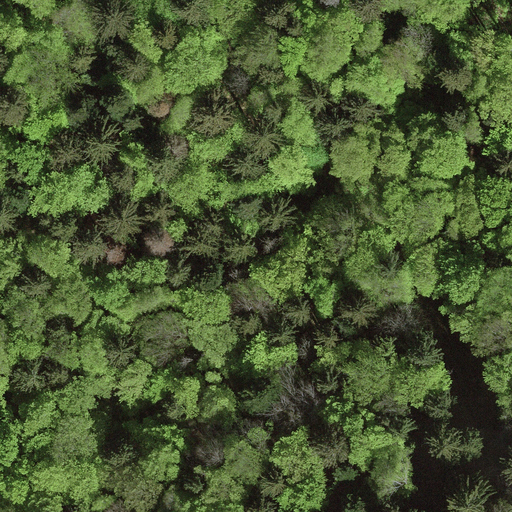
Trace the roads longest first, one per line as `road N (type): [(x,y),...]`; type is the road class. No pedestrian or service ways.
road 1 (motorway): [(406,511),(131,0)]
road 2 (motorway): [(0,165),(187,511)]
